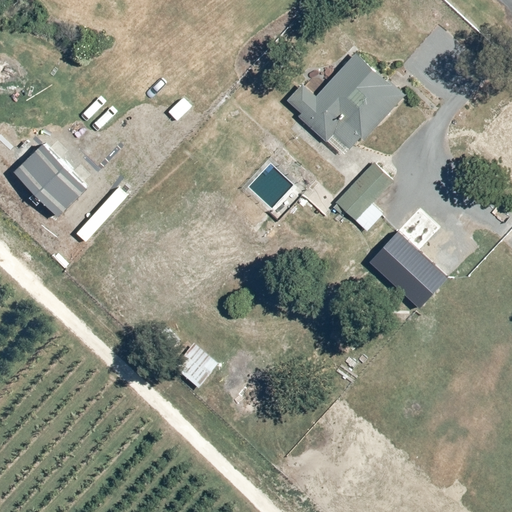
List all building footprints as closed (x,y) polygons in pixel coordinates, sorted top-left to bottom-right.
[(354,151),(364,139),(407,93),(358,48),(318,93),(305,80),(288,96),(329,137),(335,132),(354,151)] [(75,163),(50,137),(18,169),(62,215),(95,183),(75,163)] [(383,167),(376,175),(369,168),(337,199),(368,229),(384,213),(373,201),(395,178),(383,167)] [(445,231),(418,206),(397,228),(412,242),(406,249),(431,273),(453,251),(438,237),(445,231)] [(466,511),(408,459),(411,456),(357,407),(344,421),(329,438),(410,511),(466,511)]
